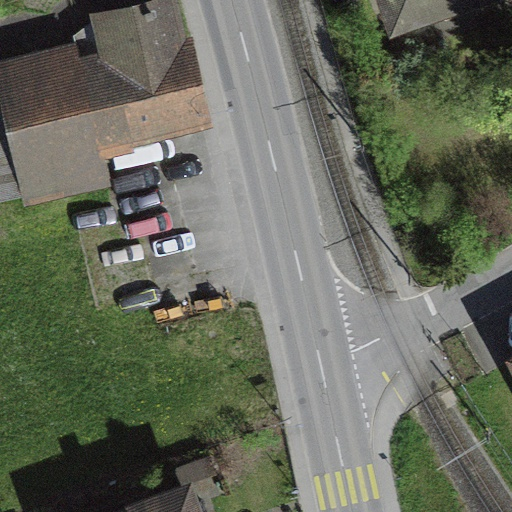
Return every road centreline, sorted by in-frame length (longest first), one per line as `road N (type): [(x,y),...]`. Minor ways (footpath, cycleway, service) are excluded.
road 1 (secondary): [(226,0),(316,365)]
road 2 (residential): [(316,365),(511,270)]
road 3 (secondary): [(316,365),(346,511)]
